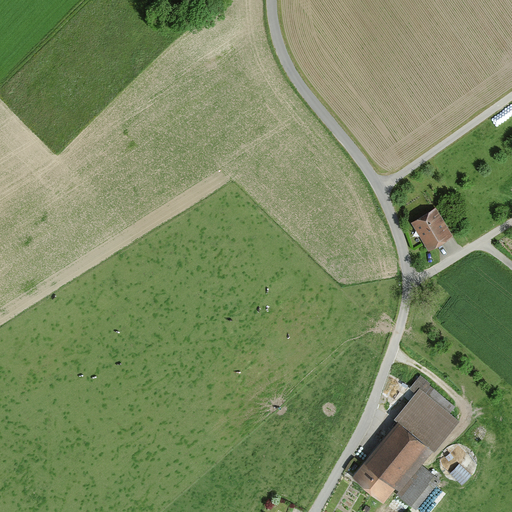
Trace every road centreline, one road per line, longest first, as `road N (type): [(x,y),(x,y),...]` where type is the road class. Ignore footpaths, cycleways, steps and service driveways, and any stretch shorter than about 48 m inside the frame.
road 1 (unclassified): [(315,511),(391,351),(406,300),(405,268),(379,189),(288,66),(271,0)]
road 2 (track): [(511,95),(379,189)]
road 3 (track): [(406,285),(511,219)]
road 4 (track): [(0,81),(87,0)]
